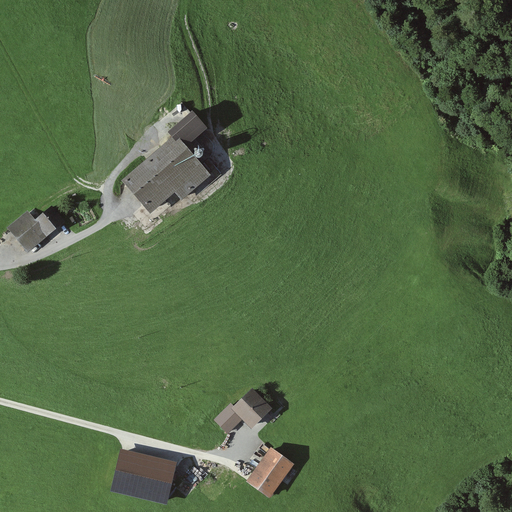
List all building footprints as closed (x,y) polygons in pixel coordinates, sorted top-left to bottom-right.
[(172,138),(123,181),(151,212),(175,191),(183,200),(210,176),(186,148),(207,129),(192,111),(167,133),(172,138)] [(8,229),(28,253),(65,222),(52,207),(35,221),(28,213),(8,229)] [(233,411),(253,430),(272,409),(252,390),(233,411)] [(247,483),(270,499),(294,465),(271,449),(247,483)] [(175,466),(122,454),(113,492),(166,504),(175,466)]
